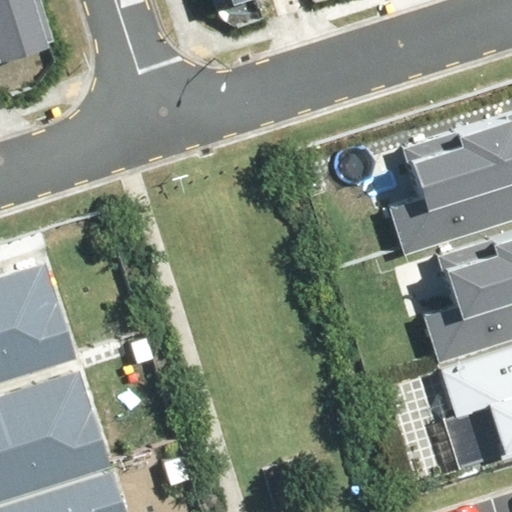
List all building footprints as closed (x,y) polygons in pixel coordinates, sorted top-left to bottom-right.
[(0,0),(0,51),(37,39),(23,0),(0,0)] [(381,204),(394,246),(511,210),(511,111),(357,159),(373,209),(381,204)] [(417,312),(430,354),(511,329),(511,230),(393,267),(408,317),(417,312)] [(0,383),(70,361),(39,266),(0,278),(0,383)] [(440,413),(456,466),(511,448),(511,347),(436,371),(448,410),(440,413)] [(0,506),(108,472),(77,376),(0,401),(0,506)] [(0,511),(122,511),(108,472),(0,506),(0,511)]
